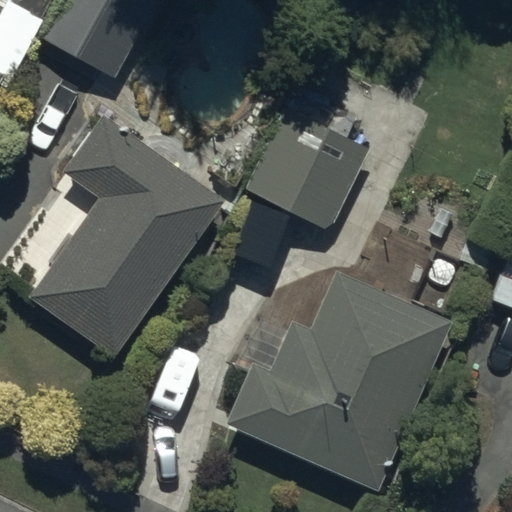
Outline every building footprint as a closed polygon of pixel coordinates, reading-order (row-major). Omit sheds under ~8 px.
[(0,0),(0,80),(38,9),(20,0),(0,0)] [(57,0),(40,30),(110,70),(150,0),(57,0)] [(323,222),(364,139),(283,100),(242,183),(323,222)] [(220,194),(102,104),(100,102),(56,162),(94,189),(78,210),(51,190),(0,260),(0,263),(26,283),(24,286),(108,348),(220,194)] [(511,227),(487,292),(511,301),(511,227)] [(374,489),(449,317),(334,269),(308,327),(291,320),(269,370),(251,362),(224,424),(374,489)]
